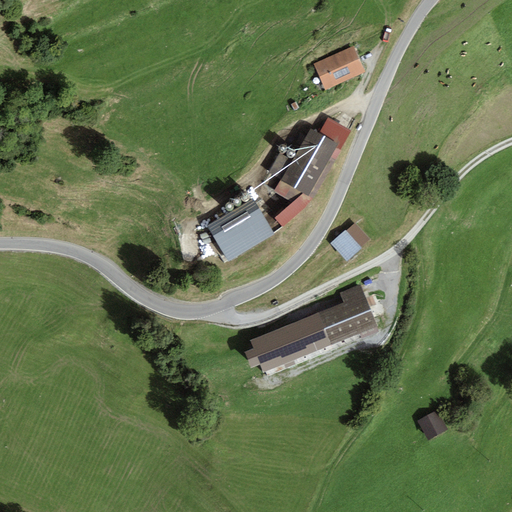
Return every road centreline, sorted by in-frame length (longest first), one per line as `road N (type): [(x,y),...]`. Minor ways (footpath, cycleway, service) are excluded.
road 1 (tertiary): [(212,307),(277,278),(312,244),(390,67),(431,0)]
road 2 (unclassified): [(212,307),(233,319),(256,317),(377,261),(473,163),(511,140)]
road 3 (tertiary): [(0,244),(62,247),(146,299),(178,310),(212,307)]
